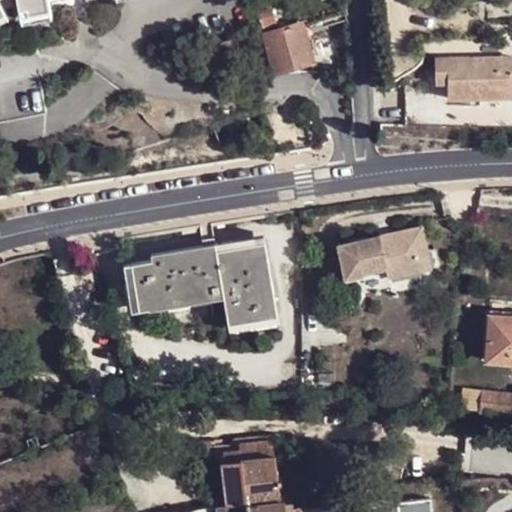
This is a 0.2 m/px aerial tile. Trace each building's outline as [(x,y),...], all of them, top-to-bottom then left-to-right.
[(0,0),(0,13),(5,11),(0,0),(19,0),(21,7),(49,0),(0,0)] [(52,13),(49,0),(21,7),(24,19),(52,13)] [(300,21),(265,31),(276,69),(312,58),(300,21)] [(259,39),(244,44),(250,65),(266,60),(259,39)] [(501,68),(511,68),(511,55),(501,56),(501,68)] [(511,68),(501,68),(501,56),(436,57),(436,69),(437,82),(449,82),(449,97),(470,97),(471,103),(481,102),(481,96),(511,96),(511,68)] [(0,86),(0,116),(46,108),(40,79),(0,86)] [(385,249),(383,241),(340,250),(347,283),(389,275),(390,283),(424,275),(421,260),(431,258),(426,232),(393,238),(395,247),(385,249)] [(217,244),(218,251),(267,243),(266,236),(217,244)] [(393,238),(383,241),(385,249),(395,247),(393,238)] [(156,261),(136,264),(144,309),(180,303),(178,295),(211,290),(218,288),(225,287),(232,323),(279,315),(267,243),(218,251),(156,261)] [(154,255),(156,261),(218,251),(217,244),(204,246),(154,255)] [(434,273),(431,258),(421,260),(424,275),(434,273)] [(144,309),(136,264),(128,265),(136,310),(144,309)] [(212,297),(211,290),(178,295),(180,303),(212,297)] [(281,322),(279,315),(232,323),(233,330),(281,322)] [(511,318),(492,317),(489,360),(511,361),(511,318)] [(463,410),(481,412),(483,390),(465,388),(463,410)] [(481,412),(511,416),(511,392),(483,390),(481,412)] [(229,504),(230,507),(249,505),(250,511),(304,511),(304,507),(299,508),(298,495),(280,497),(275,457),(274,456),(272,442),(243,445),(243,450),(226,453),(228,463),(224,463),(229,504)] [(159,449),(130,451),(137,471),(161,468),(159,449)] [(322,511),(387,511),(386,502),(322,511)]
